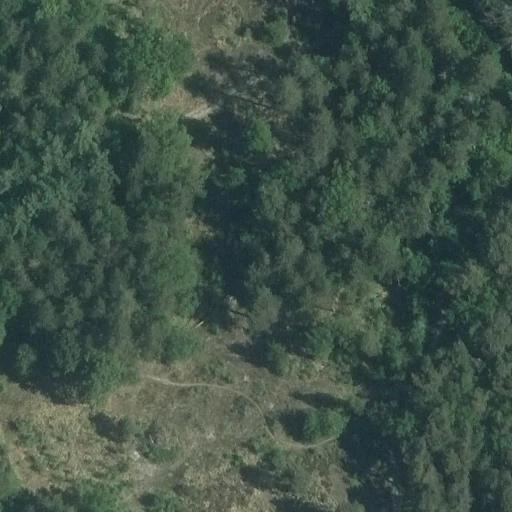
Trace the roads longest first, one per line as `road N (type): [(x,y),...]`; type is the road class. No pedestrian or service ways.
road 1 (track): [(63,187),(254,81),(369,0)]
road 2 (track): [(511,196),(415,382),(395,447),(397,511)]
